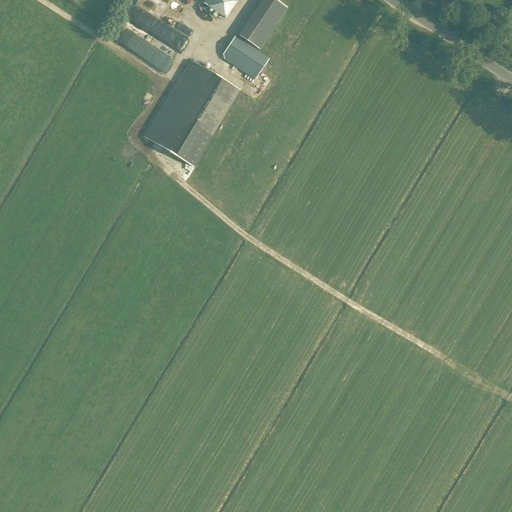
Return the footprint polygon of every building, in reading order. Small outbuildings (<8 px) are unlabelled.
[(183,30),(189,17),(157,0),(134,0),(133,3),(183,30)] [(275,0),(263,0),(239,36),(259,50),(287,8),(275,0)] [(125,22),(176,49),(183,36),(132,9),(125,22)] [(255,80),(270,60),(235,37),(221,58),(255,80)] [(191,61),(162,108),(145,138),(194,168),(241,91),(191,61)]
